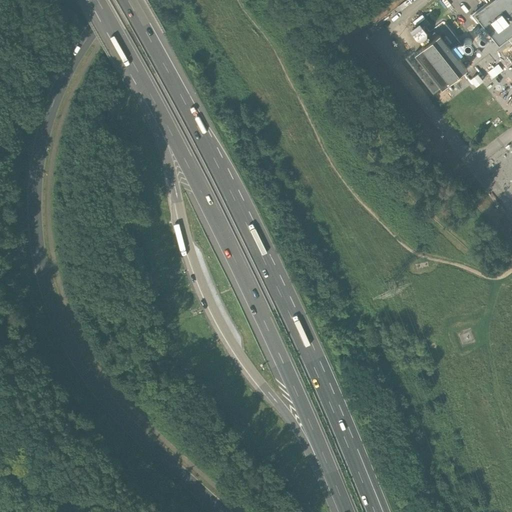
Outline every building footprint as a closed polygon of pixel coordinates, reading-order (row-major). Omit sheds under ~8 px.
[(409,0),(398,9),(401,12),(416,0),(409,0)] [(511,0),(490,0),(473,14),(498,45),(511,33),(511,0)] [(425,47),(414,56),(441,90),(454,80),(457,84),(461,81),(458,77),(466,70),(461,64),(465,60),(461,56),(462,55),(461,54),(464,52),(462,51),(465,49),(466,48),(468,47),(470,46),(471,44),(470,43),(469,41),(467,40),(465,41),(463,43),(463,45),(462,45),(459,47),(458,45),(456,48),(455,47),(450,50),(439,36),(437,37),(434,34),(429,37),(432,41),(430,43),(426,39),(426,35),(421,28),(412,36),(417,42),(421,43),(425,47)] [(489,73),(494,79),(505,70),(499,64),(489,73)] [(482,82),(477,76),(470,81),(476,88),(482,82)]
